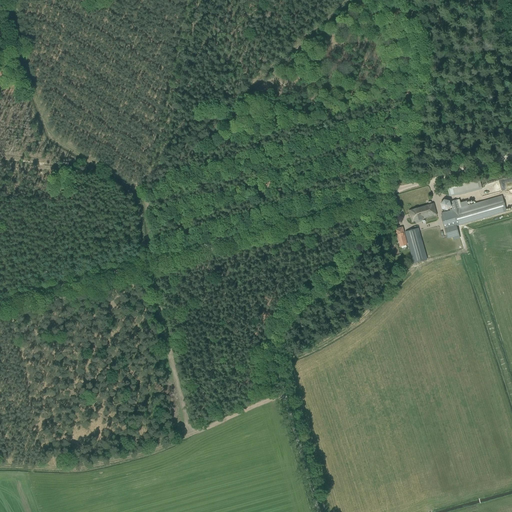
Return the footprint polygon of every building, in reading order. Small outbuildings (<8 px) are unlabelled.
[(447,189),(449,196),(482,187),(480,180),(447,189)] [(459,237),(460,237),(457,225),(506,211),(502,196),(459,208),(457,200),(451,202),(453,210),(441,213),(442,217),(440,217),(446,241),(459,237)] [(451,207),(450,201),(444,199),(440,203),(442,209),(448,211),(451,207)] [(412,212),(409,212),(412,222),(417,221),(437,215),(434,203),(411,210),(412,212)] [(397,229),(401,247),(408,245),(403,227),(397,229)] [(405,232),(414,264),(427,260),(418,228),(405,232)] [(401,255),(397,243),(391,245),(395,257),(401,255)]
